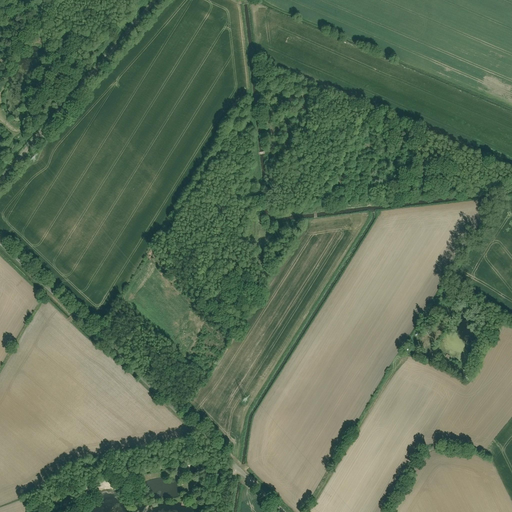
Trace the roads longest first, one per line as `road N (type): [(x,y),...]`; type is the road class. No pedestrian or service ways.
road 1 (unclassified): [(281,511),(0,243)]
road 2 (residential): [(0,179),(150,0)]
